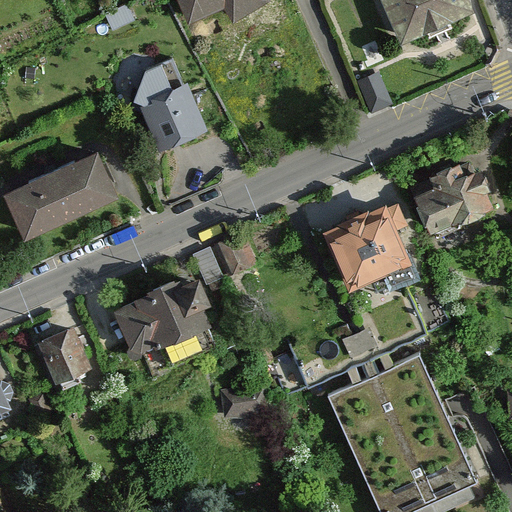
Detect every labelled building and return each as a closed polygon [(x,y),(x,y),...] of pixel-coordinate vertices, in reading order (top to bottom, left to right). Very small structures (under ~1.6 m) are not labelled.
[(231,19),(269,1),(268,0),(181,0),(190,18),(223,2),(231,19)] [(382,0),(400,39),(470,8),(466,0),(382,0)] [(362,75),(373,107),(394,99),(383,68),(362,75)] [(159,143),(202,123),(181,77),(137,97),(159,143)] [(0,189),(0,190),(20,235),(113,194),(93,148),(0,189)] [(429,235),(494,208),(486,189),(490,187),(479,162),(463,170),(458,158),(427,171),(434,185),(412,195),(429,235)] [(389,284),(416,272),(397,228),(408,223),(397,199),(326,231),(349,283),(382,269),(389,284)] [(222,274),(253,260),(240,232),(195,253),(208,281),(222,274)] [(215,344),(189,277),(115,306),(142,373),(215,344)] [(58,380),(89,366),(72,327),(41,340),(58,380)] [(407,511),(436,499),(478,480),(455,429),(419,352),(331,393),(385,511),(407,511)]
